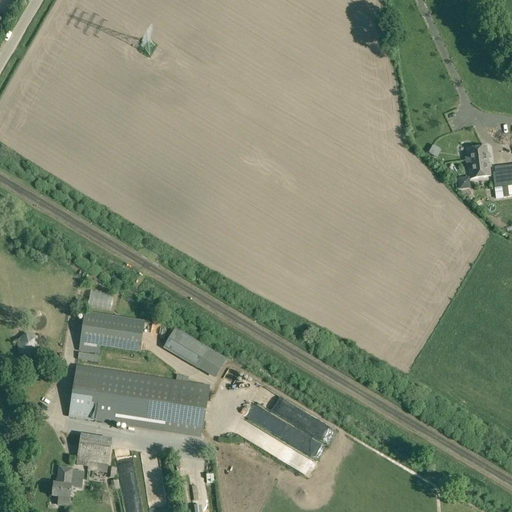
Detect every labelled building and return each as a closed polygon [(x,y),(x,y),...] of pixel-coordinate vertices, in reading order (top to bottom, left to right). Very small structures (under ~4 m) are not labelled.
[(133,4),(124,9),(131,20),(140,14),(133,4)] [(467,149),(468,159),(475,159),(475,161),(478,161),(477,161),(482,160),(483,165),(490,164),(487,146),(467,149)] [(468,159),(471,179),(491,176),(490,164),(483,165),(482,160),(477,161),(478,161),(475,161),(475,159),(468,159)] [(494,181),(495,188),(511,186),(511,167),(495,169),(496,181),(494,181)] [(463,189),(474,188),(474,179),(463,180),(463,189)] [(511,186),(495,188),(496,198),(511,196),(511,186)] [(80,349),(100,352),(101,345),(140,351),(145,321),(86,312),(80,349)] [(148,332),(155,331),(154,324),(147,325),(148,332)] [(176,328),(165,346),(215,376),(226,358),(176,328)] [(19,354),(31,358),(40,349),(37,337),(25,333),(16,342),(19,354)] [(78,359),(98,362),(99,356),(79,353),(78,359)] [(201,437),(209,387),(77,367),(69,417),(201,437)] [(233,381),(238,384),(242,378),(238,375),(233,381)] [(262,409),(255,424),(297,444),(304,430),(262,409)] [(266,438),(269,430),(249,422),(246,429),(256,433),(255,434),(266,438)] [(112,441),(81,436),(77,466),(107,470),(112,441)] [(276,437),(270,440),(274,447),(280,444),(276,437)] [(52,496),(59,497),(58,505),(69,507),(71,493),(73,493),(73,489),(82,490),(84,473),(72,472),(73,470),(59,468),(58,480),(58,485),(54,484),(52,496)] [(136,468),(124,470),(128,488),(140,486),(136,468)]
